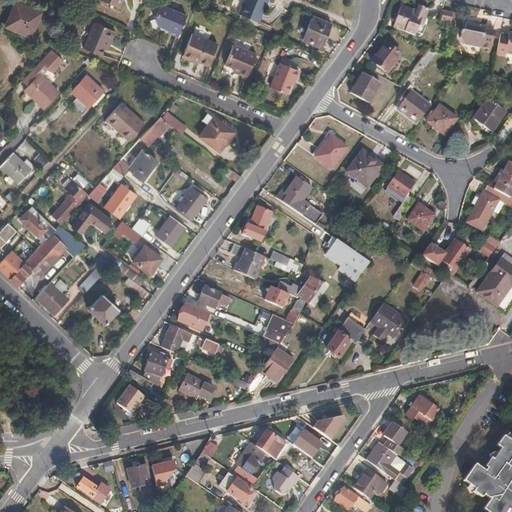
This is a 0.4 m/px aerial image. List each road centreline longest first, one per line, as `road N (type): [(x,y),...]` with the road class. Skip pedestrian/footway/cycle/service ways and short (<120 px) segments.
road 1 (residential): [(54,456),(393,379)]
road 2 (residential): [(101,380),(289,132)]
road 3 (residential): [(289,132),(148,72),(141,60)]
road 4 (residential): [(393,379),(303,511)]
road 5 (residential): [(315,98),(454,175)]
road 6 (residential): [(0,286),(101,380)]
road 7 (residential): [(393,379),(511,352)]
